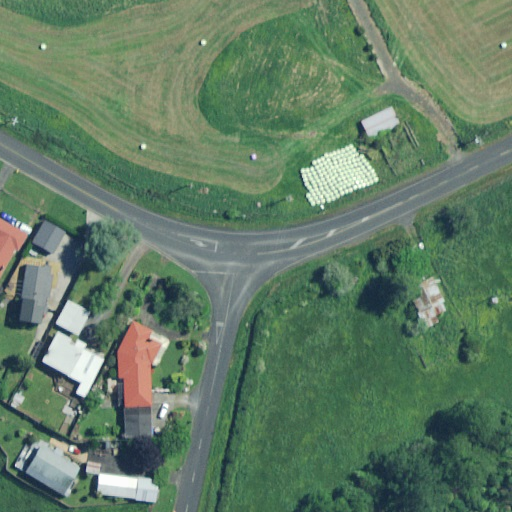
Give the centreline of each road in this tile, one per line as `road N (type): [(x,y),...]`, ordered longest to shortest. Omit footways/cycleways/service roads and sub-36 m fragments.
road 1 (tertiary): [(236,251),(307,243),(511,148)]
road 2 (tertiary): [(236,251),(186,511)]
road 3 (tertiary): [(0,143),(154,227),(236,251)]
